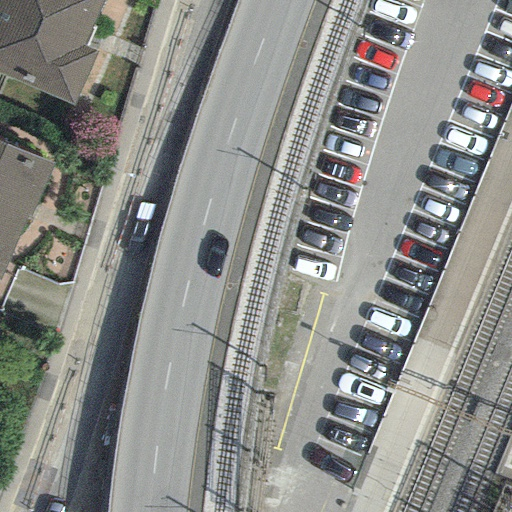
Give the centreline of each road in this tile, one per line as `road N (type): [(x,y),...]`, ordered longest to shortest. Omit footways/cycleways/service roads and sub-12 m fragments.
road 1 (residential): [(37,511),(201,0)]
road 2 (tertiary): [(148,511),(168,357),(192,254),(277,0)]
